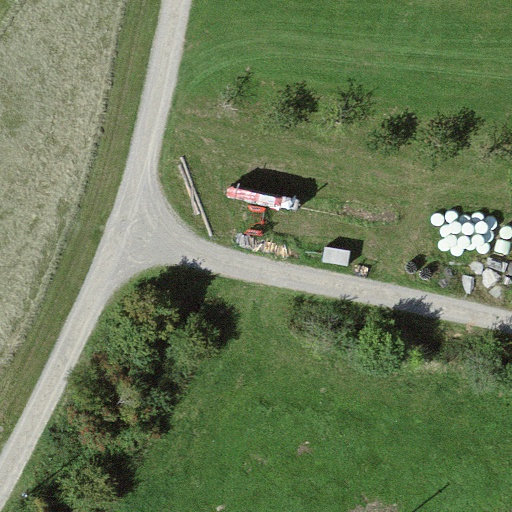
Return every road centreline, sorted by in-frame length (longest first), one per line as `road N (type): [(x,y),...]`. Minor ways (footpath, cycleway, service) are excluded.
road 1 (residential): [(511,322),(125,243)]
road 2 (residential): [(0,485),(125,243)]
road 3 (residential): [(125,243),(176,0)]
